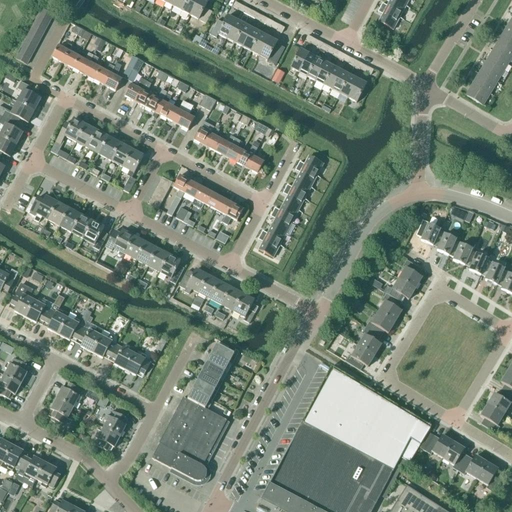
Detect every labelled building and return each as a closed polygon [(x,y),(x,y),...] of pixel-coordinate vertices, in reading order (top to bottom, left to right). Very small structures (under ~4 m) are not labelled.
[(173,8),(177,0),(167,0),(165,4),(173,8)] [(181,13),(188,0),(177,0),(173,8),(181,13)] [(190,17),(198,0),(188,0),(181,13),(190,17)] [(198,21),(205,25),(211,13),(204,9),(208,2),(204,0),(198,0),(190,17),(198,21)] [(390,0),(387,7),(384,11),(399,19),(405,7),(391,0),(390,0)] [(238,11),(240,6),(235,3),(232,8),(238,11)] [(249,17),(252,11),(246,9),(243,14),(249,17)] [(39,16),(50,22),(53,16),(42,10),(39,16)] [(252,11),(249,17),(254,20),(257,14),(252,11)] [(399,19),(384,11),(382,15),(378,23),(393,31),(399,19)] [(47,27),(50,22),(39,16),(36,22),(47,27)] [(216,21),(209,35),(216,39),(218,36),(226,40),(236,21),(228,17),(224,24),(216,21)] [(265,25),(268,20),(262,17),(260,22),(265,25)] [(268,20),(265,25),(271,28),(273,23),(268,20)] [(234,45),(244,25),(236,21),(226,40),(234,45)] [(44,33),(47,27),(36,22),(33,27),(44,33)] [(242,49),(252,30),(244,25),(234,45),(242,49)] [(282,34),(285,29),(279,26),(276,31),(282,34)] [(41,38),(44,33),(33,27),(30,33),(41,38)] [(77,37),(81,30),(75,27),(71,34),(77,37)] [(511,46),(511,30),(507,28),(500,39),(511,46)] [(250,53),(261,34),(252,30),(242,49),(250,53)] [(38,44),(41,38),(30,33),(27,38),(38,44)] [(259,58),(269,38),(261,34),(250,53),(259,58)] [(310,45),(313,39),(308,36),(305,42),(310,45)] [(382,46),(385,41),(377,36),(374,41),(382,46)] [(35,50),(38,44),(27,38),(24,44),(35,50)] [(269,38),(259,58),(267,62),(277,43),(269,38)] [(510,60),(511,56),(511,46),(500,39),(493,51),(510,60)] [(98,48),(96,51),(100,53),(105,43),(102,41),(98,48)] [(321,50),(324,45),(319,42),(316,48),(321,50)] [(32,55),(35,50),(24,44),(21,49),(32,55)] [(69,53),(72,47),(67,44),(64,50),(58,47),(52,59),(62,64),(69,53)] [(324,45),(321,50),(327,53),(330,48),(324,45)] [(29,60),(32,55),(21,49),(18,54),(29,60)] [(299,74),(309,55),(300,50),(290,70),(299,74)] [(338,59),(340,54),(335,51),(332,56),(338,59)] [(503,72),(510,60),(493,51),(486,62),(503,72)] [(79,58),(69,53),(62,64),(73,70),(79,58)] [(26,66),(29,60),(18,54),(15,60),(26,66)] [(340,54),(338,59),(343,62),(346,56),(340,54)] [(83,76),(93,57),(88,55),(85,61),(79,58),(73,70),(83,76)] [(307,78),(317,59),(309,55),(299,74),(307,78)] [(94,81),(100,69),(95,66),(98,60),(93,57),(83,76),(94,81)] [(132,71),(138,61),(133,58),(127,68),(132,71)] [(315,83),(325,63),(317,59),(307,78),(315,83)] [(354,67),(357,62),(351,59),(349,65),(354,67)] [(138,61),(132,71),(138,74),(143,64),(138,61)] [(357,62),(354,67),(360,70),(362,65),(357,62)] [(496,83),(503,72),(486,62),(480,74),(496,83)] [(323,87),(333,68),(325,63),(315,83),(323,87)] [(104,87),(114,68),(109,65),(106,72),(100,69),(94,81),(104,87)] [(114,68),(104,87),(115,93),(122,81),(116,78),(119,71),(114,68)] [(331,91),(341,72),(333,68),(323,87),(331,91)] [(371,76),(373,71),(368,68),(365,73),(371,76)] [(277,71),(271,81),(277,84),(283,74),(277,71)] [(339,95),(350,76),(341,72),(331,91),(339,95)] [(489,95),(496,83),(480,74),(473,85),(489,95)] [(348,100),(358,80),(350,76),(339,95),(348,100)] [(135,103),(146,82),(141,80),(136,89),(130,85),(124,97),(135,103)] [(358,80),(348,100),(356,104),(366,85),(358,80)] [(152,97),(151,97),(146,94),(151,85),(146,82),(135,103),(145,109),(152,97)] [(16,103),(36,113),(39,108),(37,106),(40,101),(32,96),(35,91),(20,83),(17,90),(22,93),(16,103)] [(482,107),(489,95),(473,85),(466,97),(482,107)] [(158,98),(152,95),(151,97),(152,97),(145,109),(156,114),(166,96),(167,94),(162,91),(158,98)] [(166,120),(173,108),(167,105),(171,98),(166,96),(156,114),(166,120)] [(205,110),(210,99),(205,97),(199,107),(205,110)] [(210,99),(205,110),(210,113),(216,102),(210,99)] [(33,119),(36,113),(16,103),(11,113),(6,111),(2,117),(17,125),(20,120),(28,124),(31,118),(33,119)] [(183,114),(177,126),(188,132),(194,120),(188,117),(193,107),(188,104),(183,114)] [(183,114),(173,108),(166,120),(177,126),(183,114)] [(14,131),(17,125),(2,117),(0,121),(0,125),(4,127),(0,134),(0,138),(18,148),(21,142),(19,141),(22,135),(14,131)] [(76,144),(85,126),(73,120),(64,138),(76,144)] [(204,147),(214,129),(203,123),(193,142),(204,147)] [(87,150),(97,132),(85,126),(76,144),(87,150)] [(215,153),(221,141),(216,138),(219,131),(214,129),(204,147),(215,153)] [(99,156),(108,138),(97,132),(87,150),(99,156)] [(225,158),(235,140),(230,137),(227,144),(221,141),(215,153),(225,158)] [(15,154),(18,148),(0,138),(0,157),(2,154),(10,158),(13,153),(15,154)] [(110,162),(120,145),(108,138),(99,156),(110,162)] [(56,156),(63,143),(57,140),(50,153),(56,156)] [(236,164),(242,152),(237,149),(240,143),(235,140),(225,158),(236,164)] [(122,168),(131,151),(120,145),(110,162),(122,168)] [(253,158),(257,150),(252,147),(248,155),(242,152),(236,164),(246,169),(253,158)] [(131,151),(122,168),(128,172),(126,176),(130,178),(123,191),(129,195),(136,181),(131,179),(143,157),(131,151)] [(73,165),(76,161),(69,157),(66,162),(73,165)] [(303,167),(302,170),(316,177),(323,165),(308,157),(304,165),(303,167)] [(264,163),(253,158),(246,169),(258,175),(264,163)] [(85,172),(88,167),(80,163),(78,168),(85,172)] [(97,178),(99,173),(92,169),(89,174),(97,178)] [(300,174),(296,181),(310,189),(316,177),(302,170),(300,174)] [(108,184),(111,179),(103,175),(101,180),(108,184)] [(179,177),(173,189),(179,192),(176,197),(181,200),(184,194),(190,183),(179,177)] [(170,187),(172,184),(162,178),(159,183),(169,189),(170,187)] [(290,192),(289,193),(304,200),(310,189),(296,181),(292,188),(290,192)] [(167,194),(169,189),(159,183),(156,189),(167,194)] [(194,200),(201,188),(190,183),(184,194),(184,195),(194,200)] [(205,206),(211,194),(201,188),(194,200),(205,206)] [(164,200),(167,194),(156,189),(153,194),(164,200)] [(287,197),(283,204),(298,212),(304,200),(289,193),(287,197)] [(161,205),(164,200),(153,194),(150,199),(161,205)] [(216,211),(222,199),(211,194),(205,206),(216,211)] [(48,221),(57,204),(45,198),(43,202),(37,199),(29,215),(35,218),(33,221),(38,224),(41,218),(48,221)] [(158,210),(161,205),(150,199),(147,205),(158,210)] [(226,217),(232,205),(222,199),(216,211),(226,217)] [(60,228),(69,210),(57,204),(48,221),(60,228)] [(279,211),(277,216),(292,224),(298,212),(283,204),(279,211)] [(226,217),(222,224),(227,226),(231,219),(237,222),(243,211),(232,205),(226,217)] [(182,222),(184,219),(187,213),(180,209),(175,219),(182,222)] [(71,234),(80,216),(69,210),(60,228),(71,234)] [(83,240),(92,223),(80,216),(71,234),(83,240)] [(275,220),(271,227),(286,235),(292,224),(277,216),(275,220)] [(432,247),(439,232),(440,231),(428,226),(429,225),(423,222),(416,237),(422,239),(420,242),(432,247)] [(92,223),(83,240),(94,246),(92,249),(99,252),(107,236),(101,233),(104,229),(92,223)] [(267,235),(265,239),(279,247),(286,235),(271,227),(267,235)] [(48,239),(50,234),(43,231),(40,235),(48,239)] [(124,255),(134,238),(122,232),(120,236),(114,233),(105,249),(112,252),(113,249),(124,255)] [(448,257),(449,257),(455,242),(456,241),(444,236),(445,235),(439,232),(432,247),(438,249),(436,252),(448,257)] [(225,245),(227,241),(229,238),(220,233),(216,241),(225,245)] [(59,245),(62,240),(54,237),(52,241),(59,245)] [(136,261),(145,244),(134,238),(124,255),(136,261)] [(262,243),(258,251),(273,259),(279,247),(265,239),(262,243)] [(465,267),(471,252),(472,251),(460,245),(461,245),(455,242),(449,257),(454,259),(452,262),(464,267),(465,267)] [(71,251),(73,247),(66,243),(63,247),(71,251)] [(147,267),(157,250),(145,244),(136,261),(147,267)] [(159,274),(168,256),(157,250),(147,267),(159,274)] [(481,276),(487,262),(488,260),(476,255),(477,254),(471,252),(465,267),(470,269),(468,272),(480,277),(481,276)] [(168,256),(159,274),(170,280),(169,282),(175,286),(184,270),(178,267),(180,262),(168,256)] [(398,280),(415,290),(422,279),(418,277),(421,271),(406,262),(402,268),(405,269),(398,280)] [(496,287),(497,286),(503,272),(504,270),(492,265),(493,264),(487,262),(481,276),(486,279),(485,282),(496,287)] [(27,280),(31,271),(26,268),(21,277),(27,280)] [(0,272),(0,293),(2,290),(8,293),(18,274),(12,270),(10,274),(5,272),(4,274),(0,272)] [(121,278),(124,273),(116,270),(114,274),(121,278)] [(198,294),(207,277),(196,270),(193,274),(188,271),(179,287),(185,290),(184,293),(189,295),(191,290),(198,294)] [(503,272),(497,286),(502,289),(501,291),(511,296),(511,276),(508,275),(509,274),(503,272)] [(133,284),(135,279),(128,276),(125,280),(133,284)] [(210,300),(219,283),(207,277),(198,294),(210,300)] [(408,301),(415,290),(398,280),(392,291),(389,289),(386,295),(401,305),(404,299),(408,301)] [(145,291),(147,286),(140,282),(137,287),(145,291)] [(221,307),(231,289),(219,283),(210,300),(221,307)] [(16,309),(14,313),(25,319),(29,311),(34,302),(30,299),(33,293),(20,287),(10,306),(16,309)] [(233,313),(242,295),(231,289),(221,307),(233,313)] [(242,295),(233,313),(244,319),(243,321),(249,325),(258,309),(252,306),(254,302),(242,295)] [(397,310),(401,305),(386,295),(382,301),(385,303),(378,314),(394,324),(401,313),(397,310)] [(43,324),(53,306),(47,303),(42,300),(40,305),(34,302),(29,311),(25,319),(36,325),(38,321),(43,324)] [(199,309),(202,305),(194,301),(192,306),(199,309)] [(67,319),(61,316),(63,313),(58,311),(59,309),(53,306),(43,324),(49,327),(47,330),(58,336),(67,319)] [(211,316),(213,311),(206,307),(203,312),(211,316)] [(223,322),(225,317),(218,313),(215,318),(223,322)] [(77,341),(83,328),(78,326),(80,323),(75,320),(76,317),(70,314),(67,319),(58,336),(69,342),(71,338),(77,341)] [(388,335),(394,324),(378,314),(371,324),(369,323),(365,329),(381,338),(384,332),(388,335)] [(91,354),(103,331),(96,328),(95,331),(91,328),(89,331),(83,328),(77,341),(82,344),(80,348),(91,354)] [(377,344),(381,338),(365,329),(362,335),(364,336),(358,347),(374,357),(381,346),(377,344)] [(110,359),(117,346),(111,343),(113,340),(108,338),(110,335),(103,331),(91,354),(102,360),(104,356),(110,359)] [(125,372),(134,355),(128,351),(129,349),(124,346),(122,349),(117,346),(110,359),(116,362),(113,366),(125,372)] [(211,355),(229,364),(233,355),(216,346),(211,355)] [(367,368),(374,357),(358,347),(351,358),(349,357),(345,363),(360,372),(364,366),(367,368)] [(134,355),(125,372),(136,377),(138,374),(143,377),(150,364),(144,361),(146,358),(141,355),(140,358),(134,355)] [(224,373),(229,364),(211,355),(206,364),(224,373)] [(4,377),(21,386),(26,375),(23,372),(26,367),(13,360),(10,366),(7,364),(4,369),(7,371),(4,377)] [(219,382),(224,373),(206,364),(202,373),(219,382)] [(262,498),(288,511),(371,511),(399,458),(410,464),(419,449),(426,436),(430,430),(332,370),(304,424),(302,423),(267,488),(262,498)] [(214,391),(219,382),(202,373),(197,382),(214,391)] [(511,375),(507,373),(501,384),(504,386),(501,392),(511,398),(511,375)] [(15,397),(21,386),(4,377),(0,383),(0,382),(0,396),(8,400),(11,395),(15,397)] [(209,401),(214,391),(197,382),(192,391),(209,401)] [(56,400),(73,409),(76,403),(79,404),(82,399),(78,398),(82,392),(69,385),(66,391),(62,389),(56,400)] [(204,410),(209,401),(192,391),(187,401),(204,410)] [(97,401),(99,396),(91,392),(89,397),(97,401)] [(511,406),(511,398),(501,392),(497,397),(494,395),(487,406),(504,416),(510,405),(511,406)] [(196,405),(187,401),(183,398),(159,444),(159,445),(151,460),(194,482),(195,482),(197,483),(199,483),(200,483),(202,482),(204,481),(205,479),(205,478),(206,477),(206,476),(206,474),(206,472),(205,471),(205,470),(218,445),(216,441),(226,422),(204,410),(198,407),(196,405)] [(69,415),(73,409),(56,400),(50,411),(54,413),(51,419),(64,426),(67,420),(70,421),(73,416),(69,415)] [(497,427),(504,416),(487,406),(480,417),(484,419),(480,425),(495,435),(499,428),(497,427)] [(103,429),(120,438),(126,427),(122,425),(125,419),(112,412),(109,418),(106,417),(103,422),(106,423),(103,429)] [(114,449),(120,438),(103,429),(100,435),(97,434),(94,439),(97,440),(94,446),(107,453),(110,447),(114,449)] [(432,439),(426,436),(419,449),(425,452),(432,439)] [(443,460),(453,444),(442,437),(439,440),(434,437),(432,439),(425,452),(431,456),(432,453),(443,460)] [(0,467),(2,463),(3,464),(12,446),(0,441),(0,467)] [(452,469),(458,473),(467,457),(462,454),(464,450),(453,444),(443,460),(453,466),(452,469)] [(19,472),(26,459),(20,456),(23,452),(12,446),(3,464),(8,467),(7,469),(12,472),(14,469),(19,472)] [(476,480),(486,464),(475,457),(473,461),(467,457),(458,473),(464,476),(466,474),(476,480)] [(36,481),(45,464),(34,458),(32,462),(26,459),(19,472),(25,475),(23,478),(28,481),(30,478),(36,481)] [(45,464),(36,481),(42,484),(40,487),(45,490),(47,487),(53,490),(60,477),(54,474),(56,470),(45,464)] [(486,464),(476,480),(487,487),(486,489),(492,493),(501,478),(495,474),(497,471),(486,464)] [(12,484),(5,481),(1,489),(8,493),(12,484)] [(444,511),(406,487),(390,511),(444,511)] [(71,511),(74,508),(62,502),(60,506),(55,503),(49,511),(71,511)]
